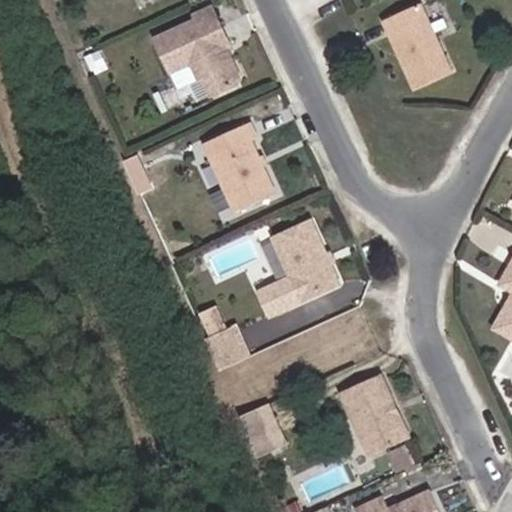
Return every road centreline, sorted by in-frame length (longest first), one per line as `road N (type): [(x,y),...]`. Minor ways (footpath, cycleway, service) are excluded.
road 1 (residential): [(511,507),(438,342),(440,227)]
road 2 (residential): [(280,0),(373,194),(440,227)]
road 3 (residential): [(440,227),(511,109)]
